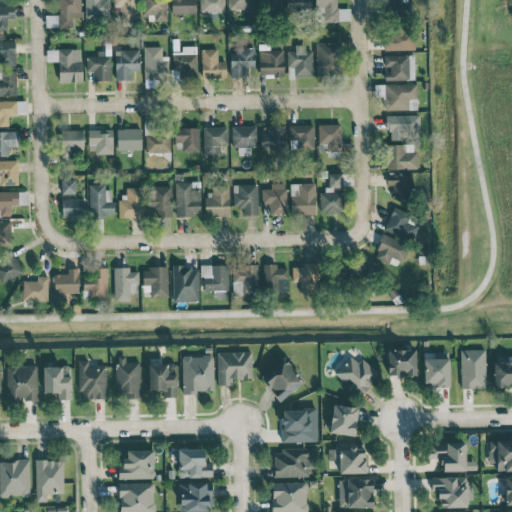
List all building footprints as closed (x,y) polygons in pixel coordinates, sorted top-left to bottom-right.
[(80,0),(58,0),(59,27),(73,27),(72,16),(81,16),(80,0)] [(83,0),(85,19),(110,18),(108,0),(83,0)] [(137,20),(136,0),(112,0),(113,6),(119,6),(119,21),(137,20)] [(167,21),(166,0),(144,0),(145,14),(154,14),(154,21),(167,21)] [(196,13),(195,0),(171,0),(171,13),(196,13)] [(199,0),(200,12),(225,12),(224,0),(199,0)] [(253,0),(228,0),(228,9),(253,8),(253,0)] [(280,0),(257,0),(258,10),(281,10),(280,0)] [(284,0),(285,11),(311,10),(310,0),(284,0)] [(336,0),(314,0),(314,13),(321,13),(321,20),(349,21),(350,8),(336,8),(336,0)] [(388,0),(390,12),(404,10),(403,0),(388,0)] [(14,18),(14,4),(0,4),(0,29),(7,29),(7,18),(14,18)] [(414,49),(414,32),(383,33),(383,50),(414,49)] [(0,40),(0,66),(15,66),(15,41),(0,40)] [(315,75),(335,76),(336,42),(316,42),(315,75)] [(258,45),(259,76),(283,76),(283,49),(268,49),(268,44),(258,45)] [(287,51),(287,66),(294,66),(294,77),(312,76),(312,50),(305,51),(305,44),(294,44),(294,51),(287,51)] [(144,79),(160,79),(160,72),(168,72),(168,56),(162,56),(161,46),(143,46),(144,79)] [(196,46),(182,46),(182,54),(172,54),(172,70),(181,70),(181,76),(197,76),(196,46)] [(225,77),(225,61),(217,61),(217,48),(201,49),(201,77),(225,77)] [(254,48),(229,48),(230,77),(245,77),(245,67),(255,67),(254,48)] [(81,81),(81,49),(46,49),(46,61),(58,61),(58,81),(81,81)] [(139,49),(114,50),(115,80),(131,79),(131,70),(139,70),(139,49)] [(110,54),(85,54),(86,71),(92,71),(93,80),(111,80),(110,54)] [(414,54),(384,55),(384,80),(414,79),(414,54)] [(385,110),(417,109),(416,83),(384,84),(385,110)] [(0,125),(8,125),(8,114),(25,114),(25,100),(0,100),(0,125)] [(419,114),(386,115),(387,140),(402,139),(401,131),(419,131),(419,114)] [(313,124),(289,125),(290,148),(314,147),(313,124)] [(318,124),(318,142),(327,142),(328,157),(341,156),(340,124),(318,124)] [(227,126),(203,126),(203,155),(219,155),(218,144),(227,144),(227,126)] [(231,126),(232,147),(238,147),(238,155),(250,155),(250,146),(256,146),(256,126),(231,126)] [(182,141),(182,152),(199,151),(198,127),(174,128),(174,141),(182,141)] [(260,128),(261,150),(285,149),(285,127),(260,128)] [(116,129),(117,150),(141,149),(140,128),(116,129)] [(83,151),(83,129),(61,130),(62,161),(71,160),(71,151),(83,151)] [(112,129),(88,129),(88,149),(95,149),(95,154),(112,153),(112,129)] [(16,146),(17,131),(0,131),(0,155),(9,156),(9,146),(16,146)] [(387,169),(417,168),(416,151),(412,151),(411,143),(386,144),(387,169)] [(0,183),(18,183),(17,159),(0,159),(0,183)] [(343,191),(334,192),(334,187),(342,187),(342,173),(327,173),(328,192),(319,192),(320,213),(343,212),(343,191)] [(411,174),(387,174),(386,196),(410,197),(411,174)] [(74,194),(74,179),(61,179),(61,193),(74,194)] [(175,215),(200,215),(199,181),(174,181),(175,215)] [(271,215),(286,215),(285,182),(270,183),(271,188),(261,189),(262,203),(270,203),(271,215)] [(257,216),(258,184),(232,183),(232,207),(241,208),(241,215),(257,216)] [(315,213),(315,183),(290,183),(291,214),(315,213)] [(88,184),(88,216),(111,216),(110,184),(88,184)] [(228,185),(211,185),(212,197),(204,197),(205,216),(229,216),(228,185)] [(146,186),(147,217),(171,216),(170,186),(146,186)] [(143,217),(142,187),(126,187),(126,199),(117,199),(118,217),(143,217)] [(0,215),(11,215),(10,205),(19,204),(18,197),(26,197),(26,191),(0,191),(0,215)] [(84,218),(84,198),(61,198),(61,219),(84,218)] [(383,231),(413,240),(419,221),(389,212),(383,231)] [(0,245),(11,246),(11,220),(0,220),(0,245)] [(403,261),(409,243),(381,235),(374,258),(388,262),(390,257),(403,261)] [(0,280),(1,283),(22,273),(14,254),(0,260),(0,280)] [(292,267),(292,282),(299,282),(299,293),(317,293),(316,262),(302,263),(302,267),(292,267)] [(288,289),(287,267),(277,267),(277,263),(263,264),(263,290),(288,289)] [(228,265),(202,264),(201,290),(227,290),(228,265)] [(231,265),(232,295),(257,294),(256,264),(231,265)] [(197,266),(172,267),(173,301),(198,300),(197,266)] [(85,299),(107,298),(106,267),(98,267),(98,277),(85,278),(85,299)] [(113,267),(113,301),(130,301),(130,292),(137,292),(137,271),(129,271),(129,267),(113,267)] [(167,267),(142,267),(142,284),(150,284),(150,296),(167,296),(167,267)] [(53,274),(53,300),(78,300),(77,268),(67,268),(67,273),(53,274)] [(23,280),(23,299),(47,300),(47,276),(37,275),(37,280),(23,280)] [(416,375),(415,349),(387,350),(388,376),(416,375)] [(461,388),(485,387),(485,349),(460,349),(461,388)] [(231,378),(252,378),(251,351),(217,352),(217,385),(231,385),(231,378)] [(139,361),(125,362),(125,355),(115,356),(116,397),(140,396),(139,361)] [(213,391),(212,355),(181,355),(182,392),(213,391)] [(347,384),(359,395),(379,374),(361,357),(357,362),(350,355),(334,373),(347,385),(347,384)] [(303,382),(284,356),(260,375),(278,400),(303,382)] [(449,385),(449,357),(423,358),(424,385),(449,385)] [(78,391),(83,391),(84,399),(106,399),(105,366),(88,366),(88,360),(77,360),(78,391)] [(511,361),(493,362),(494,387),(511,386),(511,361)] [(176,397),(176,364),(148,363),(148,390),(165,390),(165,396),(176,397)] [(36,400),(37,365),(6,364),(5,399),(36,400)] [(42,392),(57,392),(58,400),(71,400),(70,365),(42,366),(42,392)] [(355,434),(357,406),(331,405),(330,433),(355,434)] [(317,441),(316,409),(281,409),(282,442),(317,441)] [(495,471),(511,470),(511,439),(487,440),(488,463),(495,462),(495,471)] [(364,442),(334,442),(335,448),(327,448),(328,460),(338,460),(338,473),(365,472),(364,442)] [(464,442),(427,442),(427,458),(441,458),(441,470),(476,470),(476,461),(465,461),(464,442)] [(211,477),(211,463),(204,463),(203,448),(178,449),(178,477),(211,477)] [(274,477),(311,476),(310,448),(273,449),(274,477)] [(120,478),(153,478),(153,450),(126,450),(126,457),(119,457),(120,478)] [(63,493),(62,459),(35,460),(36,499),(46,499),(46,493),(63,493)] [(0,495),(29,495),(29,460),(0,460),(0,495)] [(439,507),(470,506),(470,484),(466,484),(466,476),(431,477),(431,491),(438,490),(439,507)] [(339,507),(372,506),(372,478),(338,479),(339,507)] [(271,511),(306,511),(306,481),(271,482),(271,511)] [(153,511),(154,482),(119,483),(118,511),(153,511)] [(179,511),(212,510),(211,482),(178,483),(179,511)]
